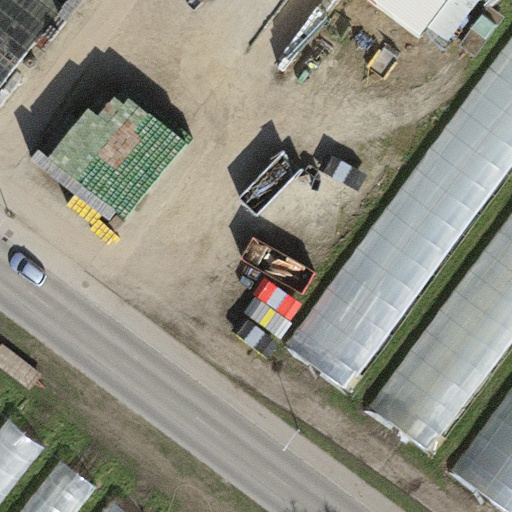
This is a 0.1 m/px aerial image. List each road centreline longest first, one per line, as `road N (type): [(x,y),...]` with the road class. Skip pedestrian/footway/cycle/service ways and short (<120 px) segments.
road 1 (tertiary): [(329,511),(0,266)]
road 2 (unknown): [(0,144),(121,0)]
